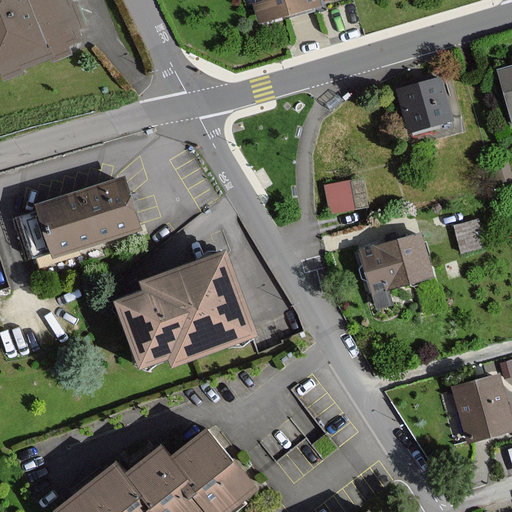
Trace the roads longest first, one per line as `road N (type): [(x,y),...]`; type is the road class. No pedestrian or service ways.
road 1 (residential): [(195,107),(446,511)]
road 2 (residential): [(511,15),(195,107)]
road 3 (residential): [(195,107),(0,159)]
